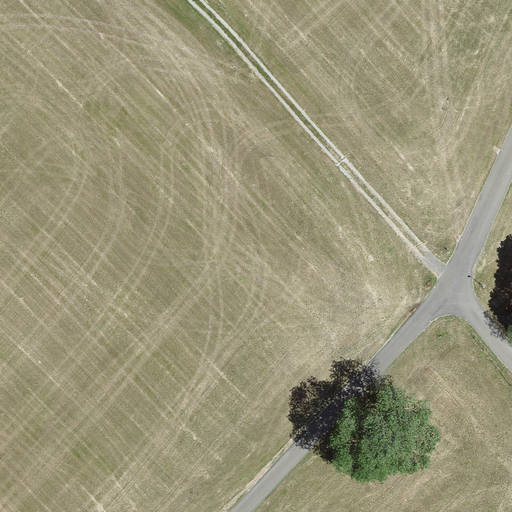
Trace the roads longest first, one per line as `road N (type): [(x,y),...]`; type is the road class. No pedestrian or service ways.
road 1 (track): [(187,0),(451,288)]
road 2 (unclassified): [(243,511),(451,288)]
road 3 (unclassified): [(451,288),(511,153)]
